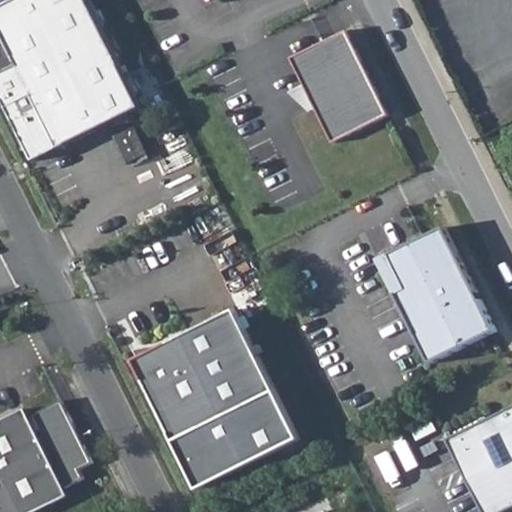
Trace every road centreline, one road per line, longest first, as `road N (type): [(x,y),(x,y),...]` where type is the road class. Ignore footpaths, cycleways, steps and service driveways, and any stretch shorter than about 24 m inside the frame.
road 1 (residential): [(0,184),(164,511)]
road 2 (secondary): [(381,0),(511,268)]
